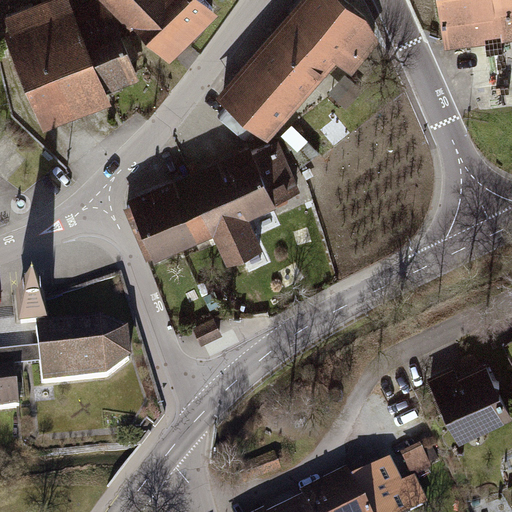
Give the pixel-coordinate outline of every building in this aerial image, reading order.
[(57,0),(6,20),(48,124),(109,100),(105,91),(137,78),(106,3),(74,16),(67,0),(57,0)] [(112,0),(172,60),(220,12),(207,0),(112,0)] [(345,0),(308,0),(222,99),(265,134),(335,52),(349,64),(375,32),(366,16),(345,0)] [(511,0),(437,0),(443,44),(511,35),(511,0)] [(345,74),(329,92),(346,108),(362,90),(345,74)] [(270,144),(128,206),(150,255),(215,227),(229,260),(260,246),(247,215),(299,192),(279,146),(270,144)] [(43,375),(45,401),(109,394),(132,374),(128,340),(102,327),(49,333),(46,304),(16,308),(19,336),(38,334),(41,359),(43,375)] [(194,329),(202,347),(223,337),(215,319),(194,329)] [(0,362),(0,378),(18,377),(43,375),(41,359),(0,362)] [(511,428),(511,420),(489,369),(460,383),(456,375),(428,388),(458,453),(511,428)] [(18,377),(0,378),(0,429),(23,427),(18,377)] [(249,468),(256,484),(281,474),(274,457),(249,468)] [(395,469),(354,489),(365,511),(419,511),(412,497),(436,486),(422,457),(406,465),(414,483),(404,488),(395,469)] [(365,511),(354,489),(351,481),(303,504),(305,509),(306,511),(365,511)]
